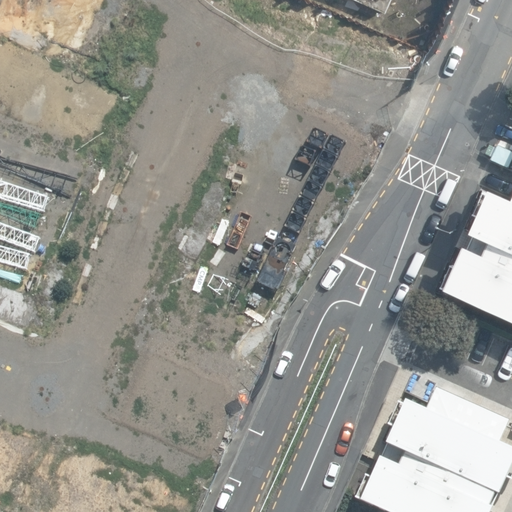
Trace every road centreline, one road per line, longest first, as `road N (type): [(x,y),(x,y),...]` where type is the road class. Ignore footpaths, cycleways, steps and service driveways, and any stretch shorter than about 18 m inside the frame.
road 1 (residential): [(379,307),(508,0)]
road 2 (residential): [(379,307),(338,301),(327,310),(236,511)]
road 3 (residential): [(294,511),(379,307)]
